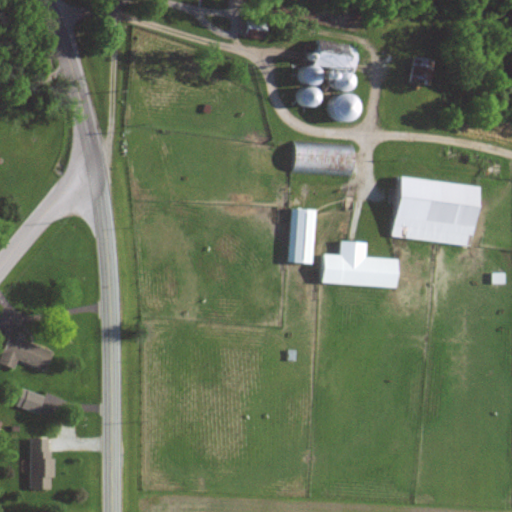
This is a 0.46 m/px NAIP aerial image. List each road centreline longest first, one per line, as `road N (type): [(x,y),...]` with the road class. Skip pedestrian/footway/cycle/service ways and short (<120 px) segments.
road 1 (secondary): [(109,511),(98,202),(73,77),(46,0)]
road 2 (tertiary): [(0,263),(91,154)]
